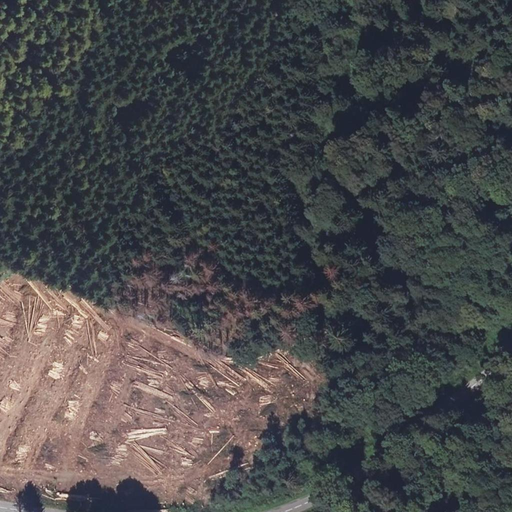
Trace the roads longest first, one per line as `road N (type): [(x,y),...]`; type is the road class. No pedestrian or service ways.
road 1 (track): [(0,265),(185,347),(265,364),(350,318),(442,238),(511,212)]
road 2 (secondary): [(303,511),(511,358)]
